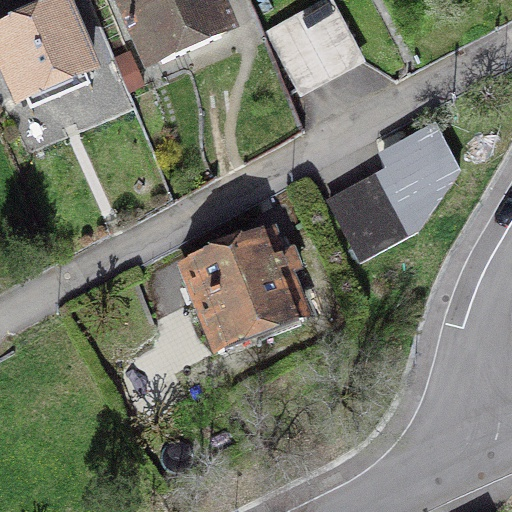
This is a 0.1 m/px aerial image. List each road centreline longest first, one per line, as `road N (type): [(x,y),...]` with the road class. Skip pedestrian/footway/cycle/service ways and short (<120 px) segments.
road 1 (residential): [(472,453),(477,349),(511,264)]
road 2 (residential): [(349,511),(472,453)]
